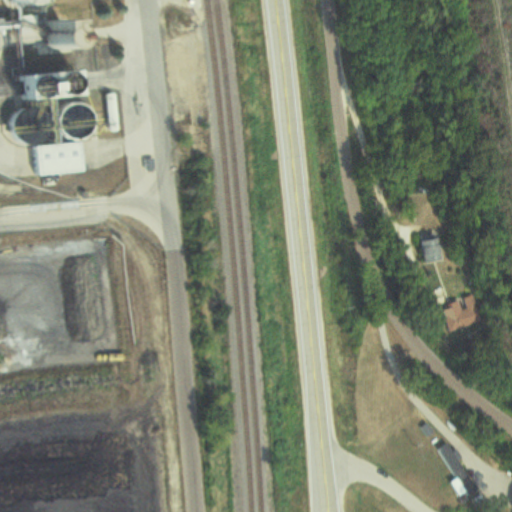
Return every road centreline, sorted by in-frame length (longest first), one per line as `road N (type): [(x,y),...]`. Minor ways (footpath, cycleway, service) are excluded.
road 1 (primary): [(326,511),(276,0)]
road 2 (residential): [(193,511),(150,0)]
road 3 (residential): [(511,427),(450,379),(396,319),(376,283),(348,188),(327,0)]
